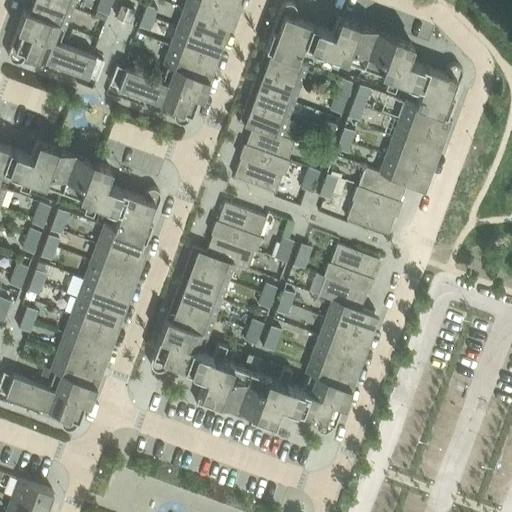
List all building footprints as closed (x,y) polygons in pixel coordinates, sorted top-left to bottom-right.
[(49,0),(32,0),(29,10),(65,24),(71,8),(49,0)] [(49,0),(71,8),(74,0),(49,0)] [(112,3),(103,0),(100,0),(97,10),(108,14),(112,3)] [(216,0),(185,0),(183,8),(224,24),(231,5),(216,0)] [(415,102),(447,113),(461,74),(462,72),(462,70),(461,69),(460,66),(457,64),(456,63),(454,63),(451,63),(449,64),(447,66),(444,72),(407,58),(412,44),(338,16),(332,31),(295,17),(296,13),(297,10),(296,6),(294,4),(290,2),(288,2),(285,3),(282,5),(281,7),(266,46),(297,58),(303,43),(325,51),(320,64),(330,67),(335,54),(390,74),(385,88),(394,91),(399,78),(421,86),(415,102)] [(116,17),(130,22),(134,9),(120,4),(116,17)] [(146,4),(142,14),(153,19),(157,8),(146,4)] [(224,24),(183,8),(176,27),(217,42),(224,24)] [(65,24),(29,10),(24,9),(17,26),(58,42),(59,42),(65,24)] [(153,19),(142,14),(138,25),(149,29),(153,19)] [(58,42),(17,26),(8,50),(8,52),(8,55),(8,56),(9,57),(10,59),(12,61),(14,61),(16,62),(18,61),(20,61),(21,60),(23,59),(24,57),(25,55),(26,53),(51,62),(58,42)] [(169,45),(211,60),(217,42),(176,27),(169,45)] [(95,55),(59,42),(58,42),(51,62),(87,75),(95,55)] [(211,60),(169,45),(162,62),(167,64),(204,78),(211,60)] [(259,65),(301,80),(307,62),(297,59),(297,58),(266,46),(259,65)] [(204,78),(167,64),(161,80),(162,80),(198,94),(204,78)] [(252,83),(294,99),(301,80),(259,65),(252,83)] [(162,80),(161,80),(125,67),(118,87),(154,100),(162,80)] [(352,81),(341,77),(337,87),(348,91),(352,81)] [(198,94),(162,80),(154,100),(175,108),(174,111),(173,113),(173,115),(173,116),(174,118),(176,120),(177,121),(179,122),(182,123),(184,122),(186,122),(188,120),(189,118),(190,117),(198,94)] [(245,102),(287,118),(294,99),(252,83),(245,102)] [(370,87),(359,83),(355,94),(366,98),(370,87)] [(348,91),(337,87),(334,98),(344,102),(348,91)] [(366,98),(355,94),(351,104),(362,108),(366,98)] [(344,102),(334,98),(330,108),(341,112),(344,102)] [(398,117),(440,132),(447,113),(415,102),(405,98),(398,117)] [(238,121),(252,126),(280,136),(281,134),(287,118),(245,102),(238,121)] [(362,108),(351,104),(347,115),(358,119),(362,108)] [(391,136),(433,150),(440,132),(398,117),(391,136)] [(336,123),(325,119),(322,130),(332,134),(336,123)] [(241,149),(287,166),(290,159),(287,158),(294,139),(281,134),(280,136),(252,126),(246,142),(243,142),(241,149)] [(354,130),(343,126),(339,137),(350,141),(354,130)] [(322,130),(318,141),(329,145),(332,134),(322,130)] [(384,154),(426,169),(433,150),(391,136),(384,154)] [(339,137),(335,147),(346,151),(350,141),(339,137)] [(0,170),(1,166),(23,175),(19,188),(28,191),(33,178),(88,198),(83,211),(93,215),(97,202),(120,210),(114,226),(145,238),(158,202),(160,197),(160,195),(160,193),(159,190),(157,188),(155,187),(151,187),(149,187),(147,188),(144,191),(142,196),(105,182),(110,168),(36,140),(31,154),(0,143),(0,170)] [(287,166),(241,149),(238,156),(240,157),(233,176),(275,191),(282,172),(284,173),(287,166)] [(378,173),(406,183),(419,188),(426,169),(384,154),(379,170),(378,173)] [(319,170),(308,166),(304,176),(315,180),(319,170)] [(378,173),(379,170),(365,166),(358,184),(356,183),(353,190),(399,208),(402,200),(400,200),(406,183),(378,173)] [(337,176),(326,172),(322,183),(333,187),(337,176)] [(304,176),(301,187),(306,189),(311,191),(315,180),(304,176)] [(322,183),(318,193),(324,196),(329,198),(333,187),(322,183)] [(399,208),(353,190),(351,198),(353,199),(346,217),(388,233),(394,214),(397,215),(399,208)] [(215,218),(212,225),(259,242),(261,235),(259,234),(266,216),(224,200),(217,219),(215,218)] [(50,205),(39,201),(35,211),(46,215),(50,205)] [(68,211),(57,207),(53,218),(64,222),(68,211)] [(46,215),(35,211),(31,222),(43,226),(46,215)] [(64,222),(53,218),(49,229),(60,233),(64,222)] [(97,241),(138,256),(145,238),(114,226),(104,222),(97,241)] [(212,233),(206,250),(206,251),(234,261),(233,262),(247,267),(254,249),(256,250),(259,242),(212,225),(210,233),(212,233)] [(41,231),(30,226),(26,237),(37,241),(41,231)] [(59,237),(48,233),(44,244),(55,248),(59,237)] [(294,239),(283,235),(279,246),(290,250),(294,239)] [(37,241),(26,237),(22,248),(33,252),(37,241)] [(97,241),(90,259),(132,274),(138,256),(97,241)] [(311,246),(300,242),(296,253),(307,257),(311,246)] [(325,267),(371,284),(374,277),(372,276),(378,257),(337,242),(330,261),(328,260),(325,267)] [(55,248),(44,244),(40,254),(51,259),(55,248)] [(192,245),(186,264),(227,279),(234,261),(206,251),(206,250),(192,245)] [(279,246),(275,257),(286,261),(290,250),(279,246)] [(307,257),(296,253),(293,263),(303,267),(307,257)] [(83,277),(125,293),(132,274),(90,259),(83,277)] [(28,265),(17,261),(13,272),(24,276),(28,265)] [(186,264),(179,282),(220,298),(227,279),(186,264)] [(332,297),(360,307),(366,290),(369,291),(371,284),(325,267),(322,274),(324,275),(318,294),(331,299),(332,297)] [(46,272),(35,268),(31,278),(42,283),(46,272)] [(24,276),(13,272),(9,283),(20,287),(24,276)] [(76,296),(118,311),(125,293),(83,277),(76,296)] [(42,283),(31,278),(27,289),(38,293),(42,283)] [(179,282),(172,301),(213,317),(220,298),(179,282)] [(276,286),(265,282),(262,293),(272,297),(276,286)] [(294,293),(283,289),(279,299),(290,303),(294,293)] [(262,293),(258,303),(269,307),(272,297),(262,293)] [(10,300),(0,295),(0,308),(6,310),(10,300)] [(70,314),(111,330),(118,311),(76,296),(70,314)] [(332,297),(331,299),(325,315),(367,331),(374,312),(360,307),(332,297)] [(279,299),(275,309),(286,314),(290,303),(279,299)] [(213,317),(172,301),(165,320),(206,336),(213,317)] [(37,310),(26,305),(22,316),(33,320),(37,310)] [(63,333),(104,348),(111,330),(70,314),(63,333)] [(318,333),(360,350),(367,331),(325,315),(318,333)] [(33,320),(22,316),(18,327),(29,331),(33,320)] [(263,322),(252,318),(248,328),(259,332),(263,322)] [(201,350),(206,336),(165,320),(159,336),(200,351),(201,350)] [(281,328),(270,324),(266,335),(277,339),(281,328)] [(244,339),(255,343),(259,332),(248,328),(244,339)] [(56,351),(98,366),(104,348),(63,333),(56,351)] [(311,352),(353,368),(360,350),(318,333),(311,352)] [(262,345),(273,349),(277,339),(266,335),(262,345)] [(193,371),(200,351),(159,336),(150,359),(150,360),(150,362),(150,363),(150,364),(151,365),(151,367),(152,367),(154,369),(155,369),(157,370),(158,370),(160,370),(162,369),(163,368),(164,367),(165,366),(166,365),(168,361),(193,371)] [(213,355),(201,350),(200,351),(193,371),(205,375),(196,401),(216,409),(219,400),(253,412),(249,421),(270,429),(279,402),(291,407),(299,387),(287,382),(291,369),(282,366),(277,379),(222,359),(227,345),(218,342),(213,355)] [(98,366),(56,351),(50,368),(54,370),(91,385),(98,366)] [(309,373),(346,387),(353,368),(311,352),(305,371),(309,372),(309,373)] [(245,362),(257,367),(261,358),(248,353),(245,362)] [(48,386),(49,386),(85,400),(91,385),(54,370),(48,386)] [(41,406),(49,386),(48,386),(12,373),(5,393),(41,406)] [(309,373),(303,388),(303,389),(340,403),(346,387),(309,373)] [(85,400),(49,386),(41,406),(62,414),(60,419),(60,422),(61,424),(62,426),(65,428),(67,429),(69,429),(71,428),(73,427),(75,426),(76,423),(85,400)] [(303,388),(299,387),(291,407),(317,416),(316,420),(315,422),(315,423),(315,425),(317,428),(318,429),(320,430),(321,431),(323,431),(325,431),(326,431),(328,430),(330,429),(330,428),(331,426),(340,403),(303,389),(303,388)] [(18,476),(11,495),(45,508),(52,489),(18,476)] [(11,495),(5,511),(43,511),(45,508),(11,495)]
